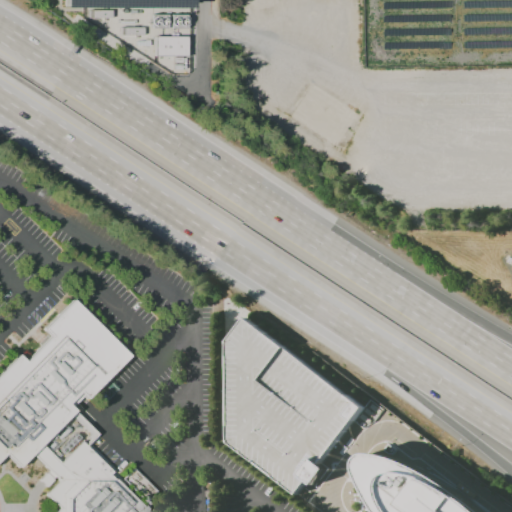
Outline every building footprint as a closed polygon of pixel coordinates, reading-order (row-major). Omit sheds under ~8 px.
[(58,0),(184,0),(184,9),(58,8),(58,0)] [(382,12),(382,1),(452,0),(452,11),(382,12)] [(511,8),(466,9),(466,1),(511,0),(511,8)] [(511,21),(464,22),(464,12),(511,11),(511,21)] [(453,23),(384,24),(384,15),(453,14),(453,23)] [(511,35),(466,36),(466,27),(511,26),(511,35)] [(382,37),(382,28),(453,27),(453,36),(382,37)] [(511,47),(465,48),(465,41),(511,40),(511,47)] [(453,49),(384,50),(384,42),(453,42),(453,49)] [(336,145),(356,112),(310,84),(290,118),(336,145)] [(153,267),(155,263),(170,274),(167,278),(153,267)] [(189,288),(192,283),(203,291),(199,296),(189,288)] [(151,511),(85,446),(96,434),(71,409),(125,355),(71,300),(43,327),(50,334),(25,360),(18,353),(0,371),(0,457),(3,454),(17,468),(33,453),(58,479),(45,492),(59,507),(53,511),(151,511)] [(247,317),(228,340),(230,442),(297,494),(308,480),(314,485),(328,467),(326,466),(330,461),(325,458),(366,405),(247,317)] [(360,465),(362,458),(368,455),(377,453),(396,457),(423,468),(459,489),(487,511),(488,511),(382,511),(376,503),(362,475),(360,465)] [(132,468),(123,477),(147,503),(157,494),(132,468)] [(38,481),(46,473),(52,479),(44,487),(38,481)]
